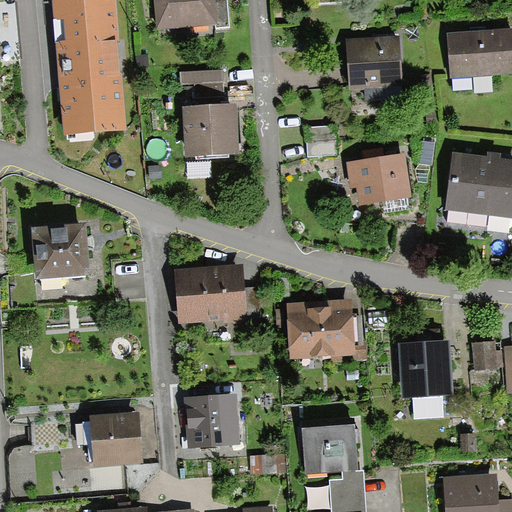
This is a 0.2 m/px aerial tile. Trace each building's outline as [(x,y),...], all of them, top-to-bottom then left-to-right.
[(115,0),(51,0),(64,134),(127,129),(115,0)] [(154,0),(157,28),(216,24),(214,0),(154,0)] [(227,0),(214,0),(216,24),(216,28),(229,28),(227,0)] [(511,38),(511,29),(450,33),(453,76),(511,71),(511,38)] [(396,41),(352,43),(355,85),(398,82),(396,41)] [(222,70),(180,72),(181,85),(194,85),(194,97),(224,96),(222,70)] [(238,104),(183,106),(185,156),(240,154),(238,104)] [(337,126),(308,127),(309,156),(338,155),(337,126)] [(435,143),(421,141),(419,164),(433,165),(435,143)] [(511,216),(511,160),(453,153),(446,209),(511,217),(511,216)] [(404,154),(347,164),(351,185),(358,184),(361,203),(411,195),(404,154)] [(84,231),(35,235),(39,281),(88,277),(84,231)] [(237,271),(179,275),(182,321),(240,317),(237,271)] [(346,307),(289,311),(292,358),(350,354),(346,307)] [(474,341),(479,370),(492,368),(487,339),(474,341)] [(443,348),(401,352),(405,397),(447,394),(443,348)] [(231,401),(189,403),(191,446),(233,444),(231,401)] [(133,416),(94,419),(98,465),(137,461),(133,416)] [(350,429),(302,432),(305,475),(353,473),(350,429)] [(511,511),(511,478),(445,480),(446,511),(511,511)]
